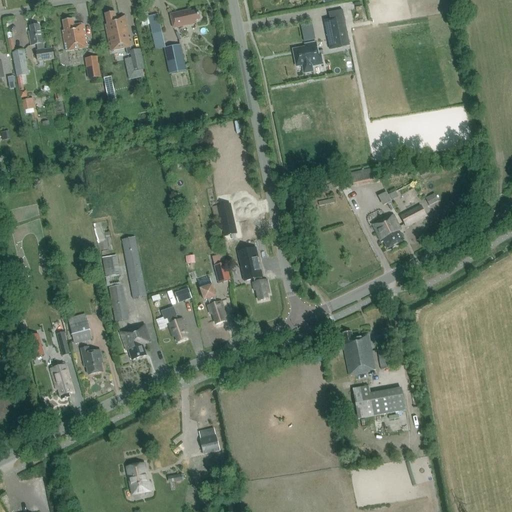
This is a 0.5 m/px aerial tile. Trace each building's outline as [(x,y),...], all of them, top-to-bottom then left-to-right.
[(195,20),(200,19),(198,11),(191,12),(190,10),(170,14),(173,28),(195,23),(195,20)] [(329,13),(331,20),(324,21),(330,50),(350,47),(343,11),(329,13)] [(105,25),(111,52),(126,48),(127,55),(131,55),(134,72),(144,70),(140,49),(131,51),(130,47),(132,47),(126,17),(116,19),(114,12),(105,14),(107,25),(105,25)] [(158,15),(148,17),(149,20),(152,35),(156,34),(162,32),(158,15)] [(88,48),(84,24),(74,26),(72,19),(63,21),(64,30),(62,31),(66,51),(88,48)] [(41,32),(40,25),(29,27),(30,31),(28,32),(30,46),(37,45),(37,51),(36,51),(38,63),(54,60),(53,48),(44,49),(43,44),(45,43),(43,31),(41,32)] [(304,45),(305,48),(293,51),(297,67),(302,66),(304,74),(313,72),(312,67),(323,65),(321,56),(319,56),(316,43),(304,45)] [(180,46),(164,50),(169,74),(185,71),(180,46)] [(25,51),(13,53),(18,76),(30,74),(25,51)] [(97,57),(85,59),(88,79),(100,77),(97,57)] [(113,76),(105,77),(108,101),(116,100),(113,76)] [(26,90),(19,92),(21,99),(28,97),(26,90)] [(34,105),(33,99),(23,100),(25,111),(36,109),(35,104),(34,105)] [(10,140),(9,131),(1,133),(2,141),(10,140)] [(391,166),(385,167),(388,179),(394,178),(391,166)] [(374,169),(352,174),(355,185),(365,183),(365,185),(377,183),(382,181),(380,174),(375,175),(374,169)] [(380,196),(383,204),(400,198),(396,190),(380,196)] [(438,201),(435,194),(426,198),(429,206),(438,201)] [(402,218),(407,228),(427,218),(422,208),(402,218)] [(231,210),(219,213),(223,231),(235,228),(231,210)] [(387,219),(373,225),(382,244),(384,243),(388,251),(405,242),(400,232),(402,232),(395,216),(388,220),(387,219)] [(146,296),(134,237),(120,240),(132,299),(146,296)] [(256,254),(240,258),(245,281),(254,279),(254,283),(252,283),(254,291),(256,290),(259,301),(268,299),(267,295),(269,294),(266,280),(262,281),(256,254)] [(195,264),(194,255),(186,256),(187,265),(195,264)] [(213,265),(217,283),(229,280),(224,262),(213,265)] [(209,279),(199,282),(201,289),(199,289),(203,301),(207,299),(209,305),(207,305),(210,314),(212,313),(216,324),(225,321),(223,316),(225,316),(220,301),(215,303),(213,297),(215,297),(211,285),(209,279)] [(128,320),(121,284),(107,287),(114,323),(128,320)] [(175,293),(178,301),(191,296),(188,288),(175,293)] [(177,316),(174,307),(161,311),(164,320),(167,319),(169,324),(168,324),(173,337),(176,336),(178,342),(186,339),(184,334),(187,333),(182,319),(177,321),(175,316),(177,316)] [(91,339),(86,321),(69,326),(74,344),(91,339)] [(128,350),(132,360),(146,355),(143,345),(150,342),(144,324),(123,331),(122,330),(119,331),(126,350),(128,350)] [(70,354),(64,332),(56,335),(62,356),(70,354)] [(344,345),(342,345),(348,376),(366,372),(366,371),(374,370),(368,336),(352,339),(351,332),(342,334),(344,345)] [(44,356),(38,334),(28,337),(33,359),(44,356)] [(83,360),(85,360),(87,374),(101,371),(99,358),(102,357),(100,350),(89,352),(88,347),(81,348),(83,360)] [(393,367),(389,348),(377,350),(380,369),(393,367)] [(56,390),(58,389),(61,400),(70,397),(68,393),(73,392),(65,364),(50,369),(56,390)] [(400,390),(365,397),(364,388),(351,390),(357,419),(404,410),(400,390)] [(220,451),(216,435),(199,439),(203,455),(220,451)] [(132,494),(152,490),(150,482),(148,483),(144,464),(127,468),(132,494)] [(179,475),(167,477),(169,483),(180,481),(179,475)]
